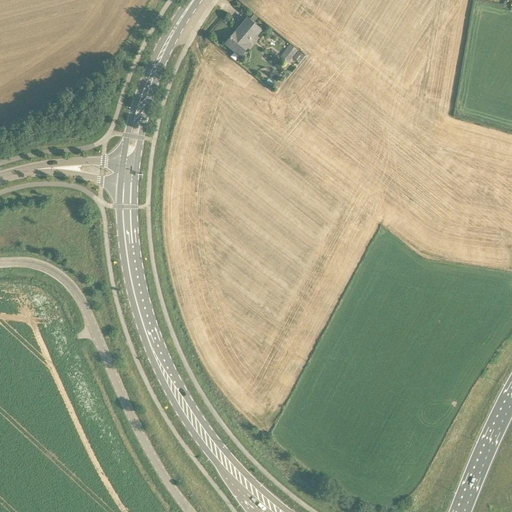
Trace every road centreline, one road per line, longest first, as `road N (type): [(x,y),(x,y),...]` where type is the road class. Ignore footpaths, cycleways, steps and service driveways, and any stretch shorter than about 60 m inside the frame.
road 1 (secondary): [(268,511),(191,417),(156,351),(132,266),(128,173)]
road 2 (unclassified): [(187,511),(129,417),(71,285),(35,263),(0,264)]
road 3 (secondary): [(128,173),(145,89),(194,0)]
road 4 (secondary): [(0,178),(47,168),(128,173)]
road 5 (motorway): [(511,394),(461,511)]
